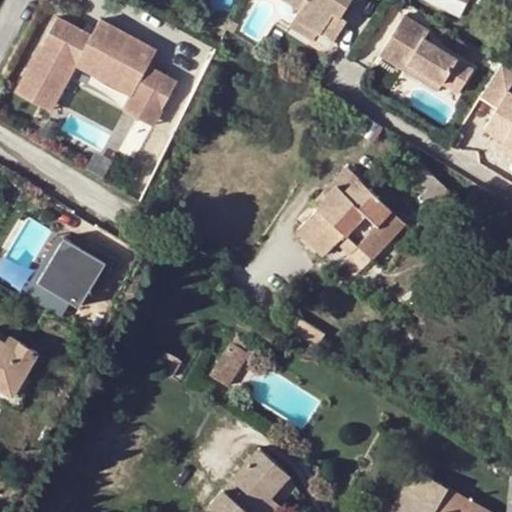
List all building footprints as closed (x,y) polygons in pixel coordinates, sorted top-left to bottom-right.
[(285,0),(303,12),(297,20),(322,37),(335,45),(350,23),(343,19),(355,0),(285,0)] [(426,0),(442,10),(445,0),(426,0)] [(460,17),(467,0),(445,0),(442,10),(443,11),(460,17)] [(75,63),(132,94),(161,109),(176,80),(147,65),(156,49),(110,25),(101,40),(91,35),(57,16),(21,82),(55,100),(75,63)] [(382,56),(400,68),(406,59),(446,85),(462,95),(477,72),(427,41),(431,33),(407,17),(382,56)] [(101,40),(110,25),(99,18),(91,35),(101,40)] [(322,37),(297,20),(286,38),(311,54),(322,37)] [(232,22),(227,30),(234,34),(238,25),(232,22)] [(406,59),(400,68),(440,94),(446,85),(406,59)] [(50,110),(55,100),(21,82),(16,91),(50,110)] [(498,147),(511,156),(511,92),(508,90),(485,129),(502,141),(498,147)] [(132,94),(123,109),(153,125),(161,109),(132,94)] [(447,137),(440,133),(437,137),(443,141),(447,137)] [(457,197),(408,150),(393,165),(436,207),(442,200),(448,206),(457,197)] [(343,190),(356,176),(345,165),(311,201),(317,206),(321,202),(319,200),(335,182),(343,190)] [(405,221),(356,176),(343,190),(335,182),(319,200),(321,202),(317,206),(296,229),(323,256),(336,242),(344,233),(357,247),(367,255),(380,241),(377,238),(381,233),(388,240),(405,221)] [(344,233),(336,242),(349,255),(357,247),(344,233)] [(380,241),(367,255),(371,258),(388,240),(381,233),(377,238),(380,241)] [(58,286),(73,295),(72,296),(90,307),(112,268),(95,258),(85,275),(71,265),(58,286)] [(277,325),(315,348),(325,332),(287,308),(277,325)] [(11,337),(7,344),(16,348),(19,342),(11,337)] [(16,348),(7,344),(0,339),(0,388),(12,395),(23,377),(37,353),(19,342),(16,348)] [(231,340),(209,373),(227,385),(248,351),(231,340)] [(179,359),(166,352),(156,368),(169,375),(179,359)] [(32,382),(23,377),(12,395),(0,388),(0,400),(16,410),(32,382)] [(253,511),(269,495),(288,472),(259,447),(209,503),(213,507),(208,511),(253,511)] [(490,511),(414,469),(390,509),(394,511),(490,511)] [(274,511),(280,505),(269,495),(253,511),(274,511)]
